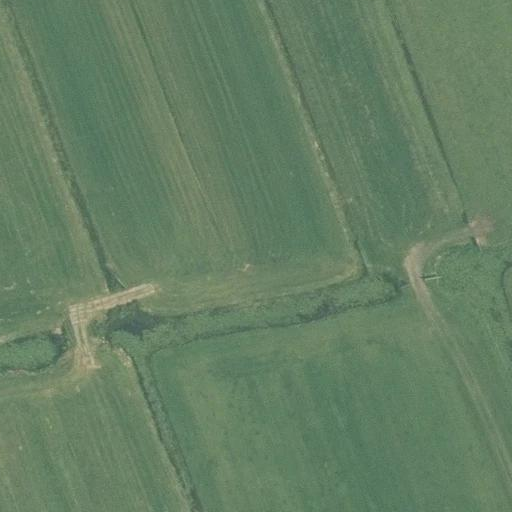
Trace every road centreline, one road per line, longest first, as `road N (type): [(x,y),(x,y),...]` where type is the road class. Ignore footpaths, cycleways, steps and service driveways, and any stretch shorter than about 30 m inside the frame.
road 1 (track): [(511,225),(410,255),(130,301),(78,325),(0,330)]
road 2 (track): [(511,499),(454,344),(425,302),(410,255)]
